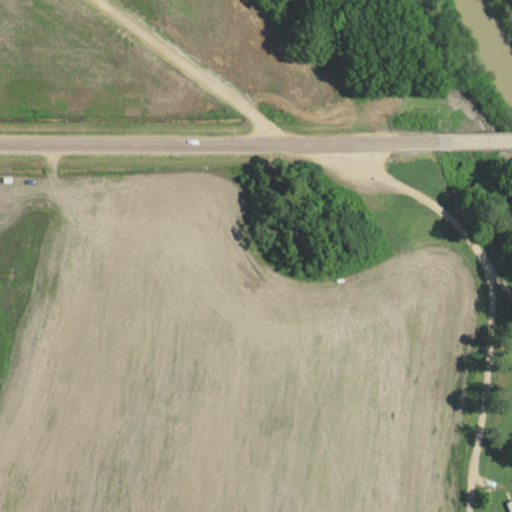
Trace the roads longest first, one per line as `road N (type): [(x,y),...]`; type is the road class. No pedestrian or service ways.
road 1 (residential): [(325,143),(446,211),(490,258),(472,511)]
road 2 (secondary): [(0,144),(419,142)]
road 3 (residential): [(295,144),(100,0)]
